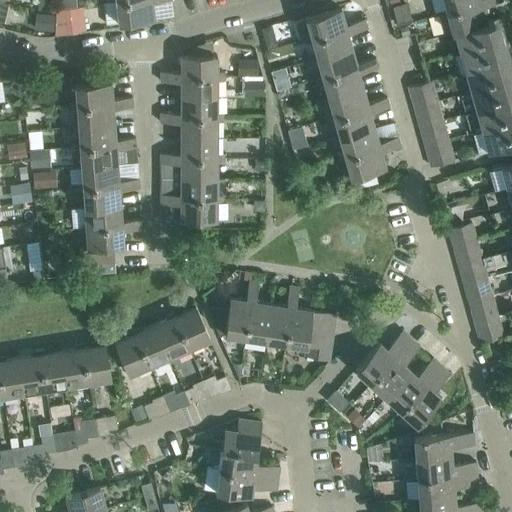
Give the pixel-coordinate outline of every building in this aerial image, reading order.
[(151,0),(118,0),(108,1),(108,5),(116,4),(118,21),(153,17),(152,1),(151,0)] [(442,0),(446,10),(481,1),(483,6),(489,4),(488,0),(442,0)] [(399,3),(392,4),(397,25),(411,21),(406,1),(399,3)] [(452,31),(454,31),(454,30),(487,21),(483,6),(481,1),(446,10),(452,31)] [(77,7),(59,9),(63,34),(81,32),(77,7)] [(345,28),(347,32),(356,30),(353,20),(344,23),(339,7),(294,20),(299,36),(302,35),(304,39),(345,28)] [(37,13),(36,28),(51,29),(53,14),(37,13)] [(353,20),(356,30),(366,27),(364,17),(353,20)] [(454,31),(460,50),(504,38),(498,17),(487,21),(454,30),(454,31)] [(345,28),(304,39),(305,43),(312,41),(317,57),(351,47),(347,32),(345,28)] [(269,35),(263,37),(266,47),(276,44),(274,38),(269,35)] [(504,38),(460,50),(465,70),(509,58),(504,38)] [(351,47),(317,57),(321,73),(314,75),(315,79),(357,67),(358,71),(367,69),(365,59),(355,62),(351,47)] [(181,75),(224,76),(224,72),(216,72),(216,54),(181,54),(181,70),(181,75)] [(365,59),(367,69),(378,66),(375,56),(365,59)] [(511,67),(509,58),(465,70),(470,90),(511,78),(511,67)] [(256,60),(242,60),(242,75),(256,75),(256,60)] [(357,67),(315,79),(316,83),(323,80),(328,96),(362,86),(358,71),(357,67)] [(171,80),(171,70),(161,70),(161,80),(171,80)] [(180,96),(216,96),(216,80),(224,80),(224,76),(181,75),(181,70),(171,70),(171,80),(180,80),(180,96)] [(511,78),(470,90),(476,109),(511,99),(511,78)] [(262,79),(249,79),(249,95),(262,95),(262,79)] [(430,79),(408,86),(411,97),(434,91),(430,79)] [(112,102),(112,107),(122,106),(121,97),(111,97),(110,80),(74,83),(75,101),(68,101),(68,105),(112,102)] [(14,84),(1,86),(3,99),(16,97),(14,84)] [(362,86),(328,96),(332,112),(325,114),(326,118),(368,106),(369,111),(378,108),(376,99),(367,101),(362,86)] [(434,91),(411,97),(414,108),(437,102),(434,91)] [(121,97),(122,106),(132,105),(131,96),(121,97)] [(180,116),(224,116),(224,112),(216,112),(216,96),(180,96),(180,111),(180,116)] [(376,99),(378,108),(388,105),(386,96),(376,99)] [(481,129),(511,120),(511,99),(476,109),(481,129)] [(112,102),(68,105),(68,110),(76,109),(77,125),(113,122),(112,107),(112,102)] [(440,113),(437,102),(414,108),(417,120),(440,113)] [(368,106),(326,118),(327,122),(334,120),(339,136),(373,126),(369,111),(368,106)] [(171,121),(171,111),(160,111),(160,121),(171,121)] [(180,137),(216,137),(216,120),(224,120),(224,116),(180,116),(180,111),(171,111),(171,121),(180,121),(180,137)] [(443,125),(440,113),(417,120),(420,131),(443,125)] [(511,120),(481,129),(487,150),(511,142),(511,120)] [(113,122),(77,125),(78,141),(71,142),(71,146),(115,142),(115,147),(125,147),(124,136),(114,137),(113,122)] [(443,125),(420,131),(424,142),(446,136),(443,125)] [(373,126),(339,136),(343,151),(336,154),(337,158),(379,145),(380,150),(390,148),(387,138),(378,141),(373,126)] [(304,135),(289,140),(290,142),(291,149),(307,145),(304,135)] [(387,138),(390,148),(399,145),(397,135),(387,138)] [(124,136),(125,147),(135,146),(134,136),(124,136)] [(450,147),(446,136),(424,142),(427,154),(450,147)] [(180,157),(224,157),(224,153),(216,153),(216,137),(180,137),(180,152),(180,157)] [(23,141),(13,142),(15,157),(25,156),(23,141)] [(115,142),(71,146),(71,150),(79,150),(80,166),(116,162),(115,147),(115,142)] [(379,145),(337,158),(338,162),(345,159),(350,176),(385,166),(380,150),(379,145)] [(453,159),(450,147),(427,154),(430,165),(453,159)] [(42,149),(29,150),(30,167),(43,166),(42,149)] [(171,162),(171,152),(160,152),(160,162),(171,162)] [(180,177),(216,178),(216,161),(224,161),(224,157),(180,157),(180,152),(171,152),(171,162),(180,162),(180,177)] [(264,157),(254,157),(254,169),(264,170),(264,157)] [(505,185),(511,183),(511,160),(499,164),(505,185)] [(116,162),(80,166),(81,182),(74,183),(74,187),(118,183),(118,188),(128,187),(127,177),(117,178),(116,162)] [(25,165),(18,166),(20,178),(27,177),(25,165)] [(47,170),(32,171),(33,186),(48,185),(47,170)] [(127,177),(128,187),(138,186),(137,176),(127,177)] [(180,198),(224,198),(224,194),(216,194),(216,178),(180,177),(180,193),(180,198)] [(28,180),(19,182),(22,200),(31,198),(28,180)] [(118,183),(74,187),(75,191),(82,190),(83,206),(119,203),(118,188),(118,183)] [(170,203),(170,193),(160,193),(160,203),(170,203)] [(170,193),(170,203),(180,203),(180,219),(216,220),(216,202),(224,202),(224,198),(180,198),(180,193),(170,193)] [(263,199),(253,199),(253,205),(257,209),(263,209),(263,199)] [(119,203),(83,206),(84,223),(77,223),(77,227),(120,224),(121,229),(131,228),(130,218),(120,219),(119,203)] [(130,218),(131,228),(141,228),(140,217),(130,218)] [(448,227),(451,238),(474,232),(471,220),(448,227)] [(120,224),(77,227),(78,231),(85,231),(86,247),(80,247),(81,263),(113,260),(112,246),(122,245),(121,229),(120,224)] [(477,243),(474,232),(451,238),(454,250),(477,243)] [(480,255),(477,243),(454,250),(457,261),(480,255)] [(485,255),(489,269),(503,264),(499,251),(485,255)] [(483,266),(480,255),(457,261),(460,272),(483,266)] [(487,277),(483,266),(460,272),(463,284),(487,277)] [(41,269),(32,270),(32,274),(33,278),(42,277),(41,272),(41,269)] [(487,277),(463,284),(467,295),(490,289),(487,277)] [(246,292),(256,293),(258,281),(248,279),(246,292)] [(287,297),(297,299),(299,287),(289,285),(287,297)] [(493,300),(490,289),(467,295),(470,307),(493,300)] [(224,332),(245,335),(250,300),(255,301),(256,293),(246,292),(245,299),(229,296),(227,308),(213,306),(208,308),(207,306),(206,306),(219,335),(220,334),(219,333),(224,332)] [(270,303),(265,338),(285,341),(291,306),(296,307),(297,299),(287,297),(286,305),(270,303)] [(245,335),(265,338),(270,303),(255,301),(250,300),(245,335)] [(496,312),(493,300),(470,307),(473,318),(496,312)] [(174,314),(189,347),(202,342),(204,345),(211,342),(209,339),(209,338),(195,305),(174,314)] [(291,306),(285,341),(306,344),(308,332),(310,321),(334,324),(335,313),(296,307),(291,306)] [(496,312),(473,318),(476,329),(499,323),(496,312)] [(176,353),(189,347),(174,314),(155,323),(171,360),(177,357),(176,353)] [(308,332),(332,336),(334,324),(310,321),(308,332)] [(135,332),(149,365),(162,359),(164,363),(171,360),(155,323),(135,332)] [(476,329),(479,341),(502,334),(499,323),(476,329)] [(354,367),(370,382),(411,337),(402,329),(386,347),(379,341),(354,367)] [(149,365),(135,332),(114,340),(128,374),(129,373),(130,377),(138,374),(136,370),(149,365)] [(306,344),(330,348),(332,336),(308,332),(306,344)] [(370,382),(385,395),(410,368),(404,363),(420,345),(411,337),(370,382)] [(82,346),(87,381),(102,379),(102,383),(110,382),(109,378),(110,378),(104,342),(82,346)] [(330,348),(306,344),(304,356),(328,360),(330,348)] [(60,349),(67,389),(74,388),(73,384),(87,381),(82,346),(60,349)] [(38,349),(45,388),(59,386),(60,390),(67,389),(60,349),(48,352),(47,348),(38,349)] [(18,356),(24,396),(31,395),(31,391),(45,388),(38,349),(30,350),(31,354),(18,356)] [(0,359),(0,382),(2,395),(16,393),(17,397),(24,396),(18,356),(0,359)] [(385,395),(401,409),(441,364),(432,357),(417,374),(410,368),(385,395)] [(241,363),(230,362),(236,375),(237,377),(239,377),(241,363)] [(441,364),(401,409),(417,423),(441,397),(434,391),(450,373),(441,364)] [(224,375),(215,379),(221,392),(230,388),(224,375)] [(184,390),(189,403),(198,399),(193,386),(184,390)] [(335,389),(326,399),(339,411),(348,401),(335,389)] [(189,403),(184,390),(174,394),(180,407),(189,403)] [(508,398),(498,401),(501,410),(511,407),(508,398)] [(157,413),(152,401),(143,405),(148,417),(157,413)] [(131,410),(135,419),(144,415),(140,406),(131,410)] [(353,408),(346,416),(357,427),(364,419),(353,408)] [(373,410),(366,418),(371,422),(378,415),(373,410)] [(115,414),(105,416),(107,429),(117,428),(115,414)] [(224,427),(221,449),(257,454),(262,421),(237,417),(236,429),(224,427)] [(73,429),(76,443),(85,441),(83,428),(73,429)] [(52,433),(55,450),(67,449),(66,444),(76,443),(73,429),(52,433)] [(415,457),(451,454),(450,446),(473,444),(472,431),(413,436),(415,457)] [(32,444),(34,458),(44,456),(43,452),(55,450),(52,433),(39,435),(41,443),(32,444)] [(34,458),(32,444),(11,448),(14,466),(25,464),(24,459),(34,458)] [(0,472),(3,472),(2,467),(14,466),(11,448),(0,449),(0,472)] [(221,449),(218,469),(278,478),(280,465),(256,462),(257,454),(221,449)] [(451,454),(415,457),(416,478),(476,473),(475,460),(451,462),(451,454)] [(203,488),(215,490),(251,495),(252,486),(276,489),(278,478),(218,469),(206,467),(203,488)] [(476,473),(416,478),(418,498),(454,495),(453,487),(477,485),(476,473)] [(140,484),(144,497),(153,494),(150,482),(140,484)] [(59,511),(90,511),(106,508),(99,486),(65,496),(68,508),(59,511)] [(147,509),(157,507),(153,494),(144,497),(147,509)] [(454,495),(418,498),(418,511),(478,511),(478,501),(454,503),(454,495)] [(272,511),(271,505),(248,511),(246,502),(211,511),(272,511)]
